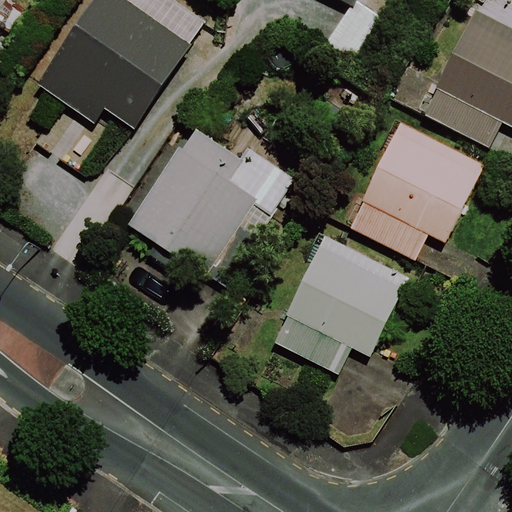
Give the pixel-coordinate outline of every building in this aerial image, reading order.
[(207,25),(167,0),(95,0),(35,95),(63,113),(38,152),(91,187),(127,132),(134,137),(207,25)] [(403,34),(355,2),(313,63),(362,96),(403,34)] [(511,17),(490,6),(479,27),(454,15),(405,112),(487,153),(499,129),(511,135),(511,17)] [(0,35),(0,63),(13,44),(0,35)] [(289,188),(188,128),(127,232),(209,280),(247,215),(267,226),(289,188)] [(482,171),(396,129),(344,232),(413,266),(426,239),(444,248),(482,171)] [(405,283),(316,241),(266,347),(335,380),(348,354),(367,363),(405,283)]
